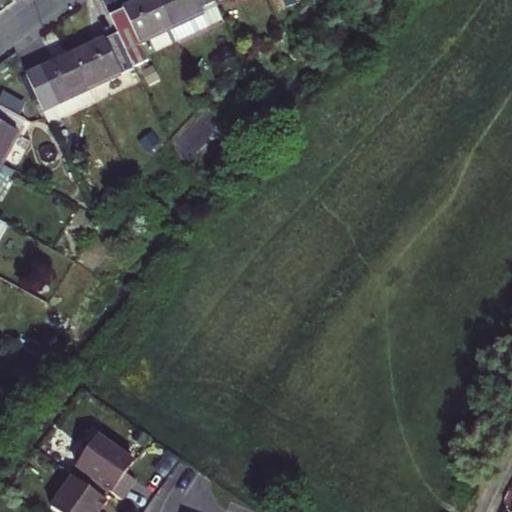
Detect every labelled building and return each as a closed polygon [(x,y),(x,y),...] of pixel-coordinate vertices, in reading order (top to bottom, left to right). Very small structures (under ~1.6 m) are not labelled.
[(116,31),(134,68),(149,61),(141,46),(172,31),(157,0),(140,0),(109,15),(116,31)] [(157,0),(172,31),(218,9),(213,0),(157,0)] [(72,55),(90,93),(134,68),(116,31),(72,55)] [(19,79),(43,128),(95,104),(90,93),(72,55),(19,79)] [(152,66),(141,72),(149,86),(159,80),(152,66)] [(0,107),(0,163),(3,165),(27,122),(0,107)] [(160,144),(152,132),(138,143),(147,154),(160,144)] [(17,173),(3,165),(0,163),(0,200),(3,199),(17,173)] [(88,433),(68,464),(71,467),(101,487),(115,496),(124,482),(114,476),(118,469),(126,458),(88,433)] [(118,469),(114,476),(124,482),(128,476),(118,469)] [(45,507),(52,511),(91,511),(93,510),(101,499),(66,475),(45,507)]
